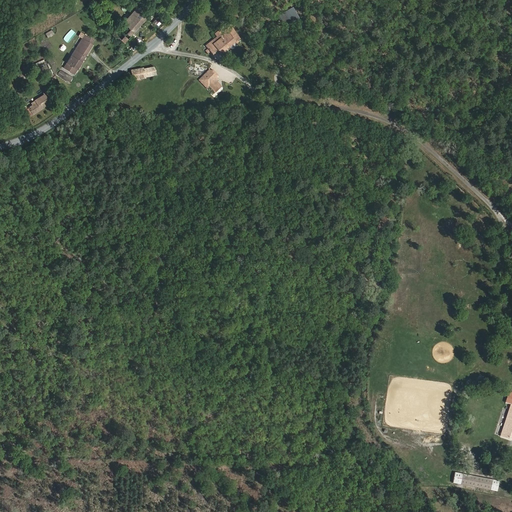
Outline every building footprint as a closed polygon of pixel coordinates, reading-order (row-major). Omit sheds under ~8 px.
[(286,26),(299,18),(293,8),(280,16),(286,26)] [(139,12),(114,39),(125,48),(150,20),(149,18),(150,16),(147,14),(146,16),(142,12),(139,12)] [(232,32),(228,35),(237,47),(242,44),(232,32)] [(237,47),(228,35),(207,51),(209,53),(207,55),(209,58),(211,56),(216,63),(237,47)] [(90,49),(93,46),(89,43),(87,46),(84,45),(82,47),(65,73),(75,80),(83,69),(77,65),(81,59),(87,62),(94,51),(90,49)] [(77,65),(83,69),(87,62),(81,59),(77,65)] [(157,81),(156,73),(144,75),(144,74),(132,76),(134,86),(145,84),(145,83),(157,81)] [(209,84),(209,76),(200,84),(206,92),(210,88),(211,84),(209,84)] [(63,98),(68,108),(80,100),(73,92),(63,98)] [(30,114),(34,120),(42,116),(51,110),(47,101),(37,107),(38,109),(30,114)] [(511,444),(511,412),(503,440),(511,444)] [(481,451),(482,444),(470,443),(469,451),(481,451)] [(454,483),(463,484),(464,473),(455,472),(454,483)] [(475,475),(473,486),(498,491),(500,480),(475,475)]
